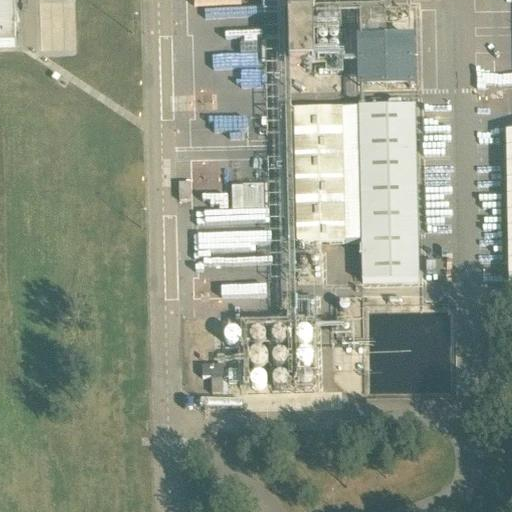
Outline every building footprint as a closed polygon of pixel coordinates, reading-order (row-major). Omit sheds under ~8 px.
[(0,0),(0,48),(15,48),(14,0),(0,0)] [(288,17),(289,67),(314,65),(313,17),(288,17)] [(294,112),(297,247),(363,245),(364,283),(419,282),(415,109),(294,112)] [(246,137),(247,120),(223,119),(222,135),(246,137)] [(191,202),(191,185),(180,185),(180,202),(191,202)] [(267,187),(232,188),(232,213),(267,212),(267,187)] [(226,367),(202,368),(202,380),(226,379),(226,367)]
